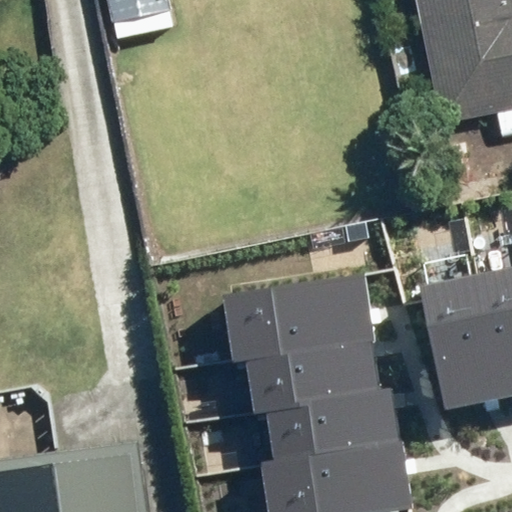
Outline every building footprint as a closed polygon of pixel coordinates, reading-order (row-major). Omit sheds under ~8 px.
[(179,0),(117,0),(121,16),(180,2),(179,0)] [(511,0),(426,0),(449,120),(503,110),(509,139),(511,138),(511,0)] [(511,258),(418,276),(443,410),(511,397),(511,258)] [(232,296),(274,511),(411,511),(365,271),(232,296)] [(164,511),(159,455),(0,469),(0,511),(164,511)]
